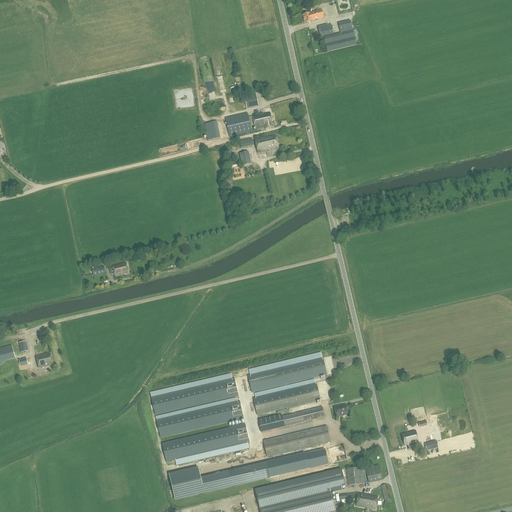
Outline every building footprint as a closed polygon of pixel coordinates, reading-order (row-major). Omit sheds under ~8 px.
[(312,21),(324,18),(322,10),(310,13),(310,14),(302,16),(304,23),(312,21)] [(356,45),(355,40),(353,30),(351,23),(339,27),(340,33),(324,37),(327,52),(356,45)] [(320,37),(333,34),(331,24),(318,27),(320,37)] [(250,94),(251,96),(242,98),(243,103),(246,103),(247,108),(259,105),(256,92),(250,94)] [(229,138),(252,132),(248,118),(247,113),(225,118),(229,138)] [(248,118),(252,132),(273,127),(272,124),(273,124),(270,113),(261,115),(248,118)] [(205,124),(208,140),(220,138),(217,122),(205,124)] [(276,136),(255,140),(258,154),(279,149),(276,136)] [(247,152),(240,154),(242,166),(250,164),(247,152)] [(126,263),(112,266),(115,276),(128,273),(126,263)] [(105,273),(103,266),(92,269),(93,276),(105,273)] [(0,349),(0,365),(3,365),(2,362),(15,358),(12,346),(0,349)] [(250,376),(247,377),(252,394),(326,375),(322,358),(321,354),(321,353),(249,370),(249,371),(250,376)] [(53,365),(50,354),(36,357),(39,368),(53,365)] [(231,374),(150,393),(150,394),(151,398),(155,415),(239,396),(235,378),(232,379),(231,375),(231,374)] [(255,398),(253,399),(257,416),(320,400),(316,383),(315,383),(314,379),(254,394),(255,398)] [(237,398),(155,417),(156,420),(160,438),(244,418),(240,401),(237,401),(237,398)] [(334,407),(336,417),(349,414),(347,406),(343,407),(343,405),(334,407)] [(280,414),(257,418),(261,436),(305,427),(303,421),(323,417),(321,407),(280,415),(280,414)] [(245,424),(162,444),(166,462),(175,460),(176,466),(248,449),(247,443),(250,443),(245,424)] [(410,444),(411,448),(419,446),(418,442),(415,431),(402,435),(404,445),(410,444)] [(280,452),(316,445),(314,439),(313,439),(313,436),(271,445),(272,453),(280,451),(280,452)] [(438,448),(436,441),(425,444),(427,451),(438,448)] [(325,450),(305,454),(309,469),(328,464),(325,450)] [(286,459),(266,463),(270,478),(289,473),(286,459)] [(261,465),(252,467),(255,481),(265,479),(261,465)] [(382,479),(378,465),(366,469),(370,482),(382,479)] [(346,469),(346,471),(348,483),(348,486),(366,483),(365,475),(365,467),(346,469)] [(198,468),(169,475),(175,500),(218,490),(214,476),(201,479),(198,468)] [(341,469),(255,490),(260,511),(331,511),(335,511),(331,493),(342,490),(341,486),(345,485),(341,469)] [(381,486),(385,501),(391,500),(387,484),(381,486)] [(356,506),(375,510),(378,497),(358,493),(356,506)]
